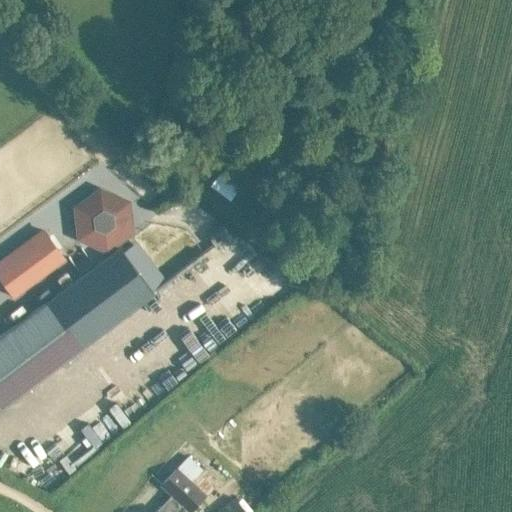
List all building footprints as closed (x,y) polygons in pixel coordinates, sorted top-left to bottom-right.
[(350,111),(351,103),(331,98),(329,106),(327,106),(320,134),(351,141),(359,113),(350,111)] [(130,150),(123,158),(162,192),(163,193),(170,186),(130,150)] [(31,237),(0,259),(0,278),(12,296),(53,266),(31,237)] [(0,332),(0,404),(88,338),(53,292),(0,332)] [(133,383),(123,391),(130,401),(141,393),(133,383)] [(63,463),(71,454),(60,445),(52,454),(63,463)] [(206,493),(176,465),(159,482),(171,493),(182,504),(189,511),(206,493)] [(153,511),(173,511),(182,504),(171,493),(156,509),(153,511)] [(248,511),(236,496),(216,511),(248,511)]
